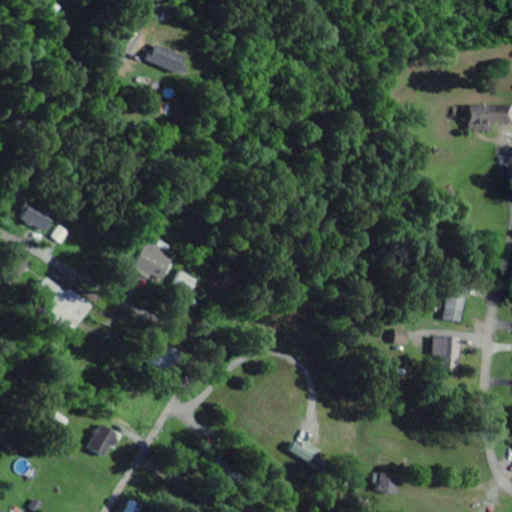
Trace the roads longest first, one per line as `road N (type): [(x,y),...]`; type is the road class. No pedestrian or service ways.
road 1 (residential): [(0,232),(158,317),(199,350),(184,399),(108,511)]
road 2 (residential): [(511,491),(489,448),(484,394),(510,211)]
road 3 (residential): [(0,155),(32,107),(116,58),(154,0)]
road 4 (residential): [(322,192),(199,357)]
